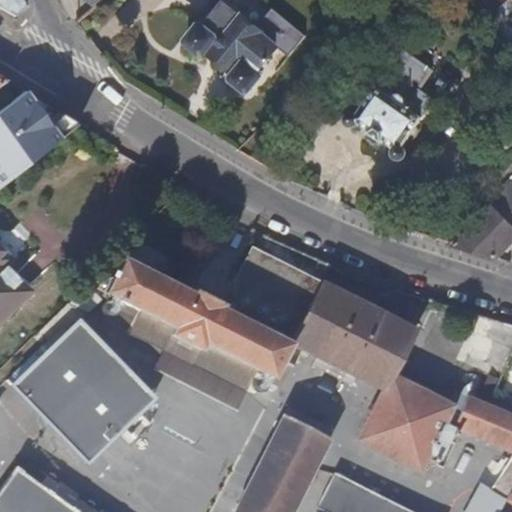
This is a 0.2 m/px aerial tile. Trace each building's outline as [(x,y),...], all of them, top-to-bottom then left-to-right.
[(26,7),(22,0),(0,0),(0,9),(12,17),(26,7)] [(254,70),(274,46),(264,37),(268,33),(258,23),(254,28),(240,16),(207,54),(225,69),(229,67),(233,71),(228,77),(243,90),(257,73),(254,70)] [(403,145),(423,117),(379,87),(360,115),(360,114),(357,113),(355,113),(351,113),(349,115),(347,117),(345,120),(345,123),(346,126),(348,129),(351,131),(354,132),(358,131),(361,129),(363,126),(364,126),(391,145),(389,150),(388,152),(389,155),(390,158),(391,159),(394,160),(396,161),(400,161),(402,160),(405,158),(406,154),(406,151),(405,147),(403,145)] [(0,162),(13,179),(75,130),(80,126),(67,118),(49,132),(41,122),(0,153),(0,162)] [(497,261),(511,244),(511,180),(450,246),(497,261)] [(413,330),(251,248),(221,308),(124,258),(113,281),(105,277),(96,291),(142,313),(174,331),(171,336),(200,350),(204,344),(257,372),(270,378),(282,355),(287,344),(381,391),(357,440),(415,471),(419,463),(427,467),(429,464),(433,465),(435,461),(437,461),(455,428),(511,452),(511,415),(465,394),(458,413),(453,426),(441,421),(447,407),(389,378),(413,330)] [(0,317),(28,290),(2,264),(0,262),(0,317)] [(257,372),(204,344),(200,350),(171,336),(174,331),(142,313),(121,354),(218,405),(236,414),(257,372)] [(136,411),(140,397),(145,393),(75,321),(44,350),(72,379),(42,407),(53,417),(45,425),(82,464),(95,450),(90,445),(95,439),(101,444),(136,411)] [(42,407),(72,379),(44,350),(39,345),(0,381),(0,447),(34,414),(42,407)] [(273,389),(290,359),(282,355),(270,378),(266,386),(273,389)] [(53,417),(42,407),(34,414),(45,425),(53,417)] [(453,426),(458,413),(447,407),(441,421),(453,426)] [(290,511),(326,438),(283,416),(282,418),(274,434),(245,493),(236,511),(235,511),(290,511)] [(101,444),(95,439),(90,445),(95,450),(101,444)] [(77,511),(11,465),(0,480),(0,511),(77,511)] [(317,511),(341,511),(355,485),(335,475),(317,511)] [(407,511),(355,485),(341,511),(407,511)] [(511,486),(502,501),(510,506),(511,507),(511,486)]
